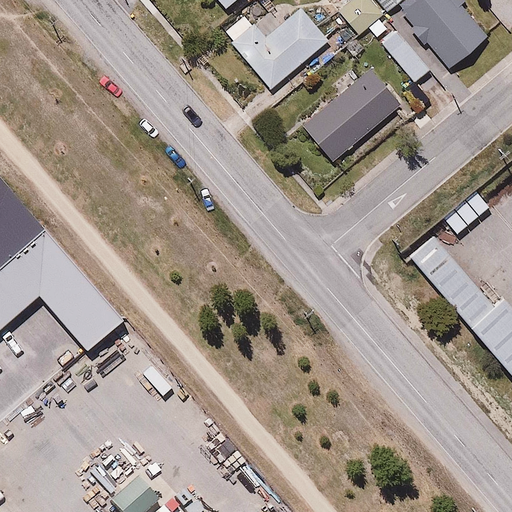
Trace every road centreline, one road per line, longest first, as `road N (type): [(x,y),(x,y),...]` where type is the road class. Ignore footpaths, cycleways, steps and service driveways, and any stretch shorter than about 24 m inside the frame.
road 1 (tertiary): [(307,266),(76,0)]
road 2 (tertiary): [(511,500),(307,266)]
road 3 (residential): [(511,92),(307,266)]
